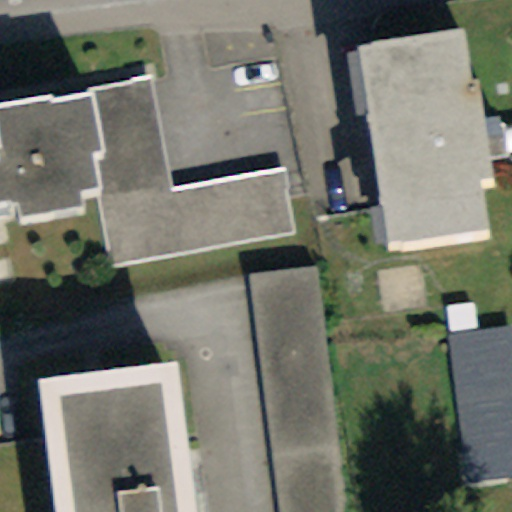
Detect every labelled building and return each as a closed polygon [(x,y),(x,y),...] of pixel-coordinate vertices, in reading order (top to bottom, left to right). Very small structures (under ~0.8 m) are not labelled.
[(461,32),(358,47),(386,242),(487,227),(480,182),(491,181),(476,79),(467,80),(461,32)] [(88,92),(89,96),(99,152),(89,154),(96,192),(110,269),(293,235),(285,190),(289,190),(285,169),(171,190),(151,78),(131,81),(132,84),(88,92)] [(0,209),(14,207),(16,221),(82,209),(79,195),(96,192),(89,154),(99,152),(89,96),(51,104),(50,95),(0,104),(0,209)] [(347,511),(316,269),(247,278),(278,511),(347,511)] [(511,337),(511,328),(445,338),(466,481),(511,474),(511,337)] [(196,511),(176,362),(38,381),(55,511),(196,511)]
